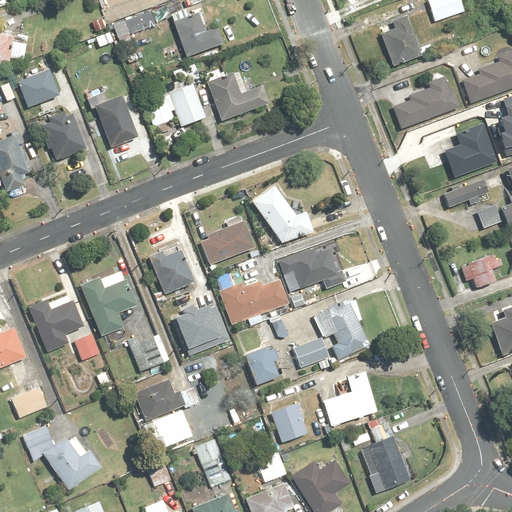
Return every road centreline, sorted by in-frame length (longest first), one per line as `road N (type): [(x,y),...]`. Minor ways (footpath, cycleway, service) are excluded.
road 1 (residential): [(476,477),(483,454),(345,118)]
road 2 (residential): [(0,259),(345,118)]
road 3 (residential): [(345,118),(299,0)]
